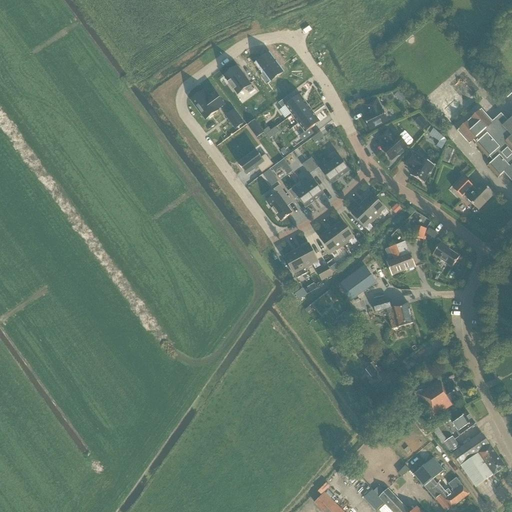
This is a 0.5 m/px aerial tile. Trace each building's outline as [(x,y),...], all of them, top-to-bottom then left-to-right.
[(271,52),(259,61),(266,72),(262,75),(269,84),(273,81),(276,86),(275,86),(281,94),(292,86),(286,78),(281,82),(277,77),(285,72),(271,52)] [(254,90),(237,67),(225,76),(230,83),(228,84),(233,90),(235,89),(239,95),(246,89),(249,94),(254,90)] [(218,110),(224,105),(216,93),(209,98),(204,91),(192,101),(206,120),(219,111),(218,110)] [(405,98),(398,92),(393,97),(400,103),(405,98)] [(292,115),(307,104),(300,95),(292,101),(288,96),(279,103),(282,108),(279,111),(285,119),(291,114),(292,115)] [(382,109),(382,110),(377,100),(364,106),(368,113),(369,113),(370,115),(364,118),(370,131),(388,122),(382,109)] [(299,124),(313,113),(307,104),(292,115),(299,124)] [(244,123),(235,110),(226,117),(235,130),(244,123)] [(511,118),(508,122),(501,114),(493,122),(482,110),(457,132),(469,145),(474,141),(476,144),(475,145),(488,159),(490,158),(493,162),(487,167),(488,167),(498,178),(498,179),(504,173),(509,179),(511,182),(511,118)] [(310,130),(320,122),(313,113),(299,124),(305,133),(300,137),(304,141),(313,134),(310,130)] [(428,126),(421,118),(415,123),(422,131),(428,126)] [(259,127),(254,121),(248,126),(253,132),(259,127)] [(279,133),(275,128),(270,132),(266,135),(269,140),(279,133)] [(408,147),(398,136),(396,138),(388,130),(379,138),(385,143),(386,142),(388,145),(382,150),(392,161),(398,156),(398,157),(400,157),(404,153),(404,151),(403,151),(408,147)] [(320,133),(312,139),(315,144),(323,138),(320,133)] [(441,161),(450,164),(455,151),(446,148),(441,161)] [(273,165),(266,155),(262,158),(256,151),(238,164),(247,176),(258,168),(262,173),(273,165)] [(435,166),(423,159),(422,159),(413,153),(406,166),(412,170),(413,169),(416,170),(412,176),(424,184),(435,166)] [(350,172),(339,157),(330,164),(341,178),(350,172)] [(288,165),(284,159),(272,168),(276,174),(288,165)] [(319,168),(312,159),(307,162),(314,172),(319,168)] [(314,172),(307,162),(302,166),(310,175),(314,172)] [(341,178),(330,164),(321,170),(332,185),(341,178)] [(274,175),(270,170),(263,175),(267,181),(274,175)] [(464,179),(454,189),(462,198),(464,196),(468,199),(467,200),(479,211),(494,195),(483,184),(476,191),(472,187),(473,187),(464,179)] [(324,195),(313,180),(304,187),(315,202),(324,195)] [(293,214),(282,199),(287,196),(280,186),(271,193),(274,197),(266,202),(281,222),(293,214)] [(315,202),(304,187),(299,191),(296,186),(289,192),(295,200),(298,198),(306,208),(315,202)] [(386,210),(372,195),(362,205),(376,219),(381,214),(385,217),(389,213),(386,210)] [(362,205),(352,214),(365,229),(366,229),(369,232),(373,228),(370,225),(376,219),(362,205)] [(354,238),(342,222),(331,230),(343,246),(349,242),(352,246),(357,242),(354,238)] [(413,237),(419,239),(423,240),(427,230),(416,226),(413,237)] [(331,230),(320,238),(332,255),(335,258),(339,255),(337,251),(343,246),(331,230)] [(405,242),(394,247),(404,272),(415,267),(405,242)] [(450,248),(442,243),(433,255),(452,268),(460,257),(449,250),(450,248)] [(297,251),(306,269),(313,265),(316,269),(321,267),(318,262),(319,262),(309,244),(297,251)] [(394,247),(389,249),(385,250),(388,258),(393,256),(394,260),(387,263),(393,276),(404,272),(394,247)] [(296,280),(309,273),(306,269),(297,251),(285,258),(294,275),(296,280)] [(333,276),(327,266),(316,271),(322,282),(333,276)] [(365,267),(339,286),(351,302),(377,283),(365,267)] [(294,294),(299,301),(308,295),(302,287),(294,294)] [(409,304),(387,310),(392,330),(414,324),(409,304)] [(353,333),(351,326),(353,325),(351,319),(338,323),(342,336),(344,335),(346,342),(354,340),(352,333),(353,333)] [(374,359),(371,355),(362,362),(367,369),(365,370),(372,378),(373,377),(379,384),(381,382),(386,388),(395,381),(390,375),(388,377),(385,373),(374,359)] [(405,371),(406,372),(416,365),(412,360),(397,371),(399,375),(405,371)] [(454,383),(445,389),(440,381),(418,396),(433,418),(464,398),(454,383)] [(460,435),(466,431),(476,425),(466,411),(457,417),(451,421),(460,435)] [(479,421),(481,426),(488,422),(486,418),(479,421)] [(424,423),(418,428),(425,437),(431,432),(424,423)] [(441,442),(447,438),(439,427),(433,431),(441,442)] [(411,445),(406,449),(411,456),(428,442),(419,431),(407,441),(411,445)] [(490,446),(482,434),(453,455),(476,488),(494,475),(494,476),(506,468),(490,446)] [(444,444),(451,454),(460,448),(455,440),(459,437),(457,435),(444,444)] [(434,458),(414,475),(424,487),(444,471),(434,458)] [(404,475),(410,467),(405,463),(399,471),(404,475)] [(337,474),(342,477),(349,469),(345,465),(337,474)] [(336,477),(332,481),(339,487),(343,483),(336,477)] [(460,502),(469,495),(457,478),(449,485),(453,490),(452,491),(460,502)] [(436,500),(445,511),(446,511),(460,502),(452,491),(450,492),(449,490),(445,492),(439,484),(437,485),(434,480),(425,487),(436,500)] [(421,511),(417,508),(412,511),(409,511),(388,490),(379,498),(392,511),(421,511)] [(315,503),(323,511),(343,511),(325,493),(315,503)]
